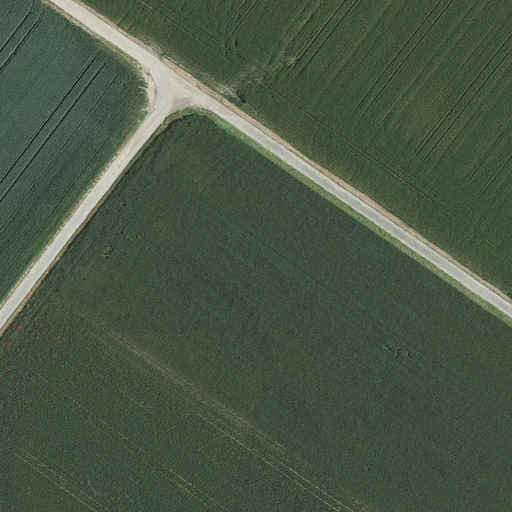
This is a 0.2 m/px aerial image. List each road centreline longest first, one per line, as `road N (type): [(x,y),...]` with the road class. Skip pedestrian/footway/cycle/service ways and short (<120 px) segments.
road 1 (track): [(59,0),(511,311)]
road 2 (track): [(0,327),(185,86)]
